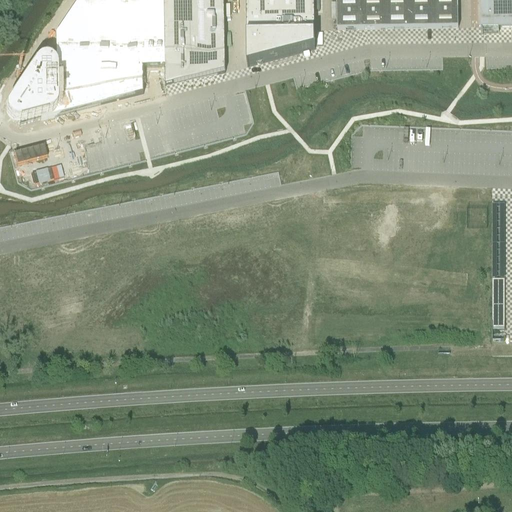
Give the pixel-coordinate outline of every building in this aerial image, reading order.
[(4,114),(4,116),(4,118),(4,120),(5,122),(7,124),(8,126),(10,127),(12,128),(14,128),(16,128),(19,128),(143,95),(143,69),(165,69),(165,71),(165,89),(217,76),(225,74),(223,0),(102,0),(103,3),(78,3),(54,37),(55,62),(42,63),(40,63),(39,64),(37,65),(35,66),(34,68),(6,110),(5,111),(4,114)] [(245,0),(247,68),(248,68),(248,67),(313,50),(313,51),(315,51),(313,0),(245,0)] [(336,0),(337,31),(458,30),(457,0),(336,0)] [(511,0),(479,0),(481,36),(482,36),(483,35),(498,35),(498,29),(511,28),(511,0)] [(60,150),(70,155),(79,138),(69,133),(60,150)] [(488,268),(488,205),(475,205),(475,267),(488,268)] [(492,281),(492,332),(504,332),(504,281),(492,281)]
